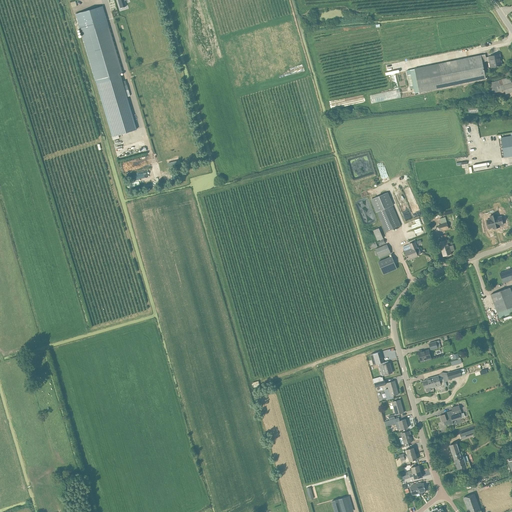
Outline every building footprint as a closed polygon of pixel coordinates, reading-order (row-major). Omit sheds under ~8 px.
[(117,0),(120,8),(126,7),(125,6),(123,0),(117,0)] [(102,6),(75,14),(111,137),(136,129),(120,73),(122,72),(102,6)] [(488,56),(488,57),(485,57),(485,54),(414,68),(414,69),(406,71),(410,89),(413,88),(414,93),(486,79),(482,62),(489,61),(490,68),(502,65),(500,54),(488,56)] [(385,65),(387,71),(401,68),(399,62),(385,65)] [(511,82),(511,83),(510,77),(488,83),(491,94),(504,90),(505,94),(511,91),(511,82)] [(511,135),(500,137),(504,158),(511,156),(511,135)] [(401,225),(392,205),(387,193),(371,199),(377,212),(385,232),(401,225)] [(500,227),(499,225),(503,224),(501,216),(497,217),(496,214),(490,216),(491,219),(487,220),(488,227),(492,226),(493,228),(500,227)] [(408,224),(411,229),(423,223),(421,218),(408,224)] [(439,224),(437,227),(438,231),(441,231),(449,229),(447,222),(439,224)] [(378,228),(373,231),(377,241),(380,240),(380,241),(378,242),(380,246),(385,243),(378,228)] [(447,239),(445,240),(444,235),(439,236),(441,241),(439,242),(443,256),(451,254),(447,239)] [(405,252),(407,259),(414,257),(414,258),(418,256),(417,255),(421,254),(418,247),(417,247),(415,241),(409,244),(411,249),(405,252)] [(386,244),(375,249),(379,259),(390,254),(386,244)] [(378,262),(383,275),(397,269),(392,256),(378,262)] [(511,268),(500,273),(502,279),(503,283),(511,280),(511,279),(511,275),(511,274),(511,268)] [(490,294),(497,313),(499,318),(511,313),(511,291),(510,287),(490,294)] [(438,340),(428,343),(431,351),(441,348),(438,340)] [(429,350),(418,353),(420,361),(431,358),(429,350)] [(388,361),(383,363),(380,352),(370,355),(373,365),(378,364),(382,376),(392,373),(389,363),(388,363),(388,361)] [(449,380),(461,376),(459,370),(447,374),(449,380)] [(438,376),(433,377),(434,381),(431,382),(433,387),(439,386),(440,389),(445,388),(445,387),(447,386),(446,383),(444,383),(443,380),(440,381),(438,376)] [(426,392),(431,391),(431,388),(433,387),(431,382),(434,381),(433,377),(428,379),(428,380),(423,381),(426,392)] [(387,400),(394,398),(393,396),(394,396),(394,395),(398,394),(395,381),(387,383),(389,389),(385,390),(387,400)] [(400,400),(392,402),(396,415),(403,412),(400,400)] [(442,422),(443,421),(445,425),(450,423),(450,424),(453,423),(452,421),(461,418),(460,414),(462,413),(460,409),(461,409),(459,405),(451,408),(452,410),(447,412),(448,414),(445,415),(445,414),(440,416),(442,422)] [(396,422),(395,418),(389,420),(391,425),(395,424),(397,430),(401,429),(408,427),(405,419),(396,422)] [(409,431),(407,432),(407,431),(403,432),(403,433),(401,433),(404,444),(396,446),(397,449),(409,445),(408,442),(412,441),(410,434),(411,434),(410,431),(409,431)] [(453,457),(462,454),(460,446),(457,446),(456,443),(450,445),(453,457)] [(408,456),(415,454),(413,447),(406,450),(408,456)] [(474,451),(476,458),(484,455),(482,449),(474,451)] [(415,454),(408,456),(409,462),(417,460),(415,454)] [(465,463),(463,457),(462,454),(453,457),(457,469),(461,468),(462,470),(470,468),(469,462),(465,463)] [(412,470),(404,473),(405,476),(420,471),(418,465),(411,467),(412,470)] [(420,471),(405,476),(406,479),(414,476),(414,479),(422,477),(420,471)] [(417,484),(419,493),(426,491),(423,483),(420,484),(420,483),(417,484)] [(419,493),(417,484),(413,485),(413,486),(410,487),(412,495),(419,493)] [(474,494),(463,498),(468,511),(481,511),(481,510),(480,511),(474,494)] [(346,497),(339,499),(331,501),(334,511),(350,511),(346,498),(346,497)]
